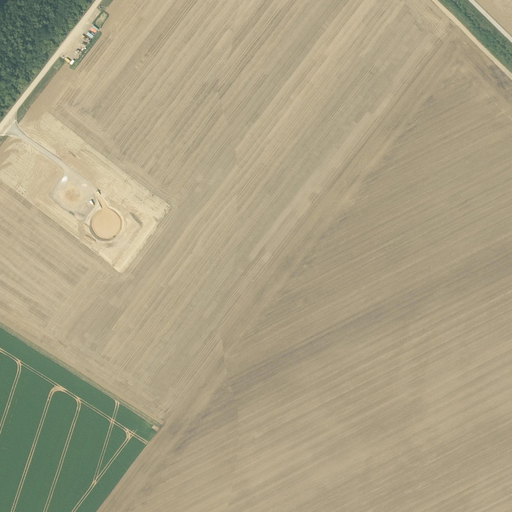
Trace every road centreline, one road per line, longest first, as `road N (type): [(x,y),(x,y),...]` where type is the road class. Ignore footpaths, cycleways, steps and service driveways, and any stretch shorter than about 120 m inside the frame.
road 1 (track): [(0,325),(155,424)]
road 2 (track): [(96,0),(0,124)]
